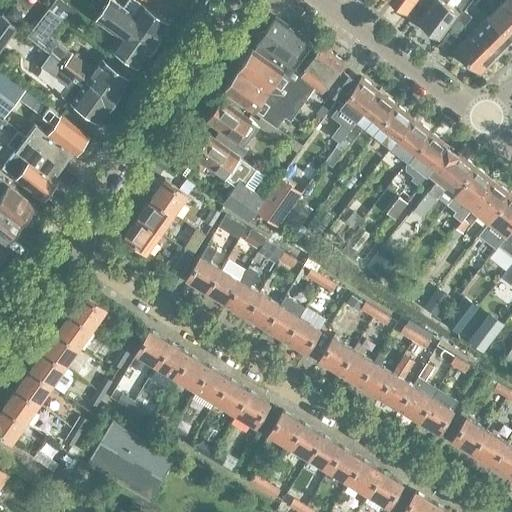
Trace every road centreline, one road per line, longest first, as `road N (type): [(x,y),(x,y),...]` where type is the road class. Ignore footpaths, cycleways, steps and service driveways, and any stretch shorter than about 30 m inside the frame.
road 1 (residential): [(63,237),(158,306),(502,511)]
road 2 (residential): [(234,0),(63,237)]
road 3 (residential): [(323,0),(482,121)]
